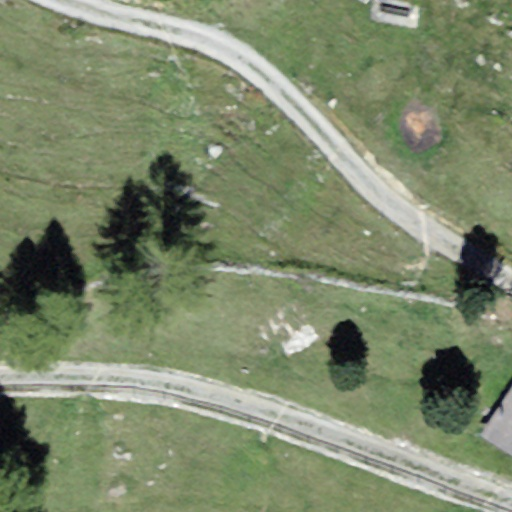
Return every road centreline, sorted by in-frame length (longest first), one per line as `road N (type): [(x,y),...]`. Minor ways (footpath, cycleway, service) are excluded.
road 1 (track): [(0,347),(251,370),(484,511)]
road 2 (track): [(511,251),(252,25),(181,0)]
